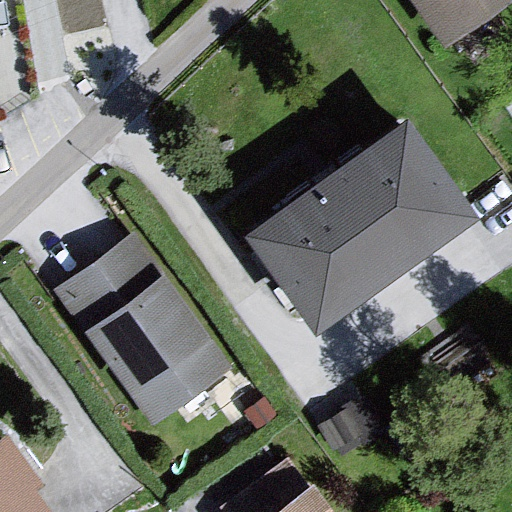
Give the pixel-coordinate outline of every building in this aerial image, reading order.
[(392,0),(431,54),(511,0),(392,0)] [(390,120),(220,237),(294,339),(460,227),(390,120)] [(48,297),(145,427),(227,376),(126,242),(48,297)] [(0,511),(39,511),(0,449),(0,511)] [(319,511),(302,488),(267,511),(319,511)]
